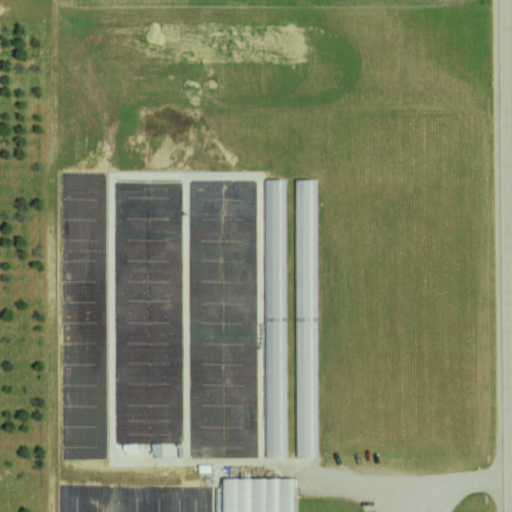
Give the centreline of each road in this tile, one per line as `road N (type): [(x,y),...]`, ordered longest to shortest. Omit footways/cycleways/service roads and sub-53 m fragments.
road 1 (track): [(53,511),(53,0)]
road 2 (secondary): [(511,377),(508,0)]
